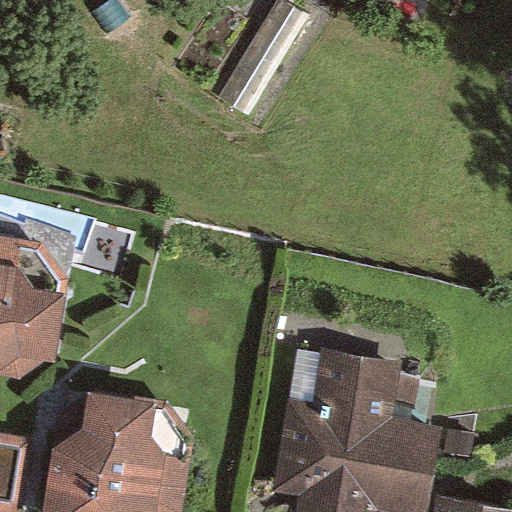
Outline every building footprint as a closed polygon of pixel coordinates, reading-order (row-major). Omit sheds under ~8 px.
[(310,13),(288,0),(274,0),(216,97),(248,116),(310,13)] [(0,370),(22,374),(55,352),(71,273),(44,236),(0,229),(0,370)] [(431,511),(435,485),(446,413),(419,409),(424,373),(402,370),(404,354),(324,342),(323,350),(299,347),(292,394),(289,393),(274,487),(300,491),(297,511),(431,511)] [(52,438),(40,511),(182,511),(183,511),(196,434),(168,396),(157,393),(88,381),(86,393),(57,411),(52,438)] [(0,506),(21,510),(34,432),(0,426),(0,506)] [(511,511),(511,507),(511,497),(435,485),(431,511),(511,511)]
